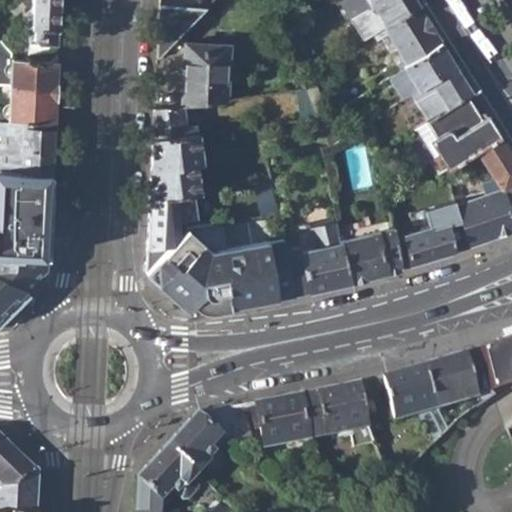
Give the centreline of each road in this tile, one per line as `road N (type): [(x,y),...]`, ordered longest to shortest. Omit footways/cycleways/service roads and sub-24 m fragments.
road 1 (tertiary): [(136,331),(119,236),(132,0)]
road 2 (tertiary): [(85,0),(73,225),(53,324)]
road 3 (primary): [(150,363),(403,316)]
road 4 (residential): [(445,0),(511,106)]
